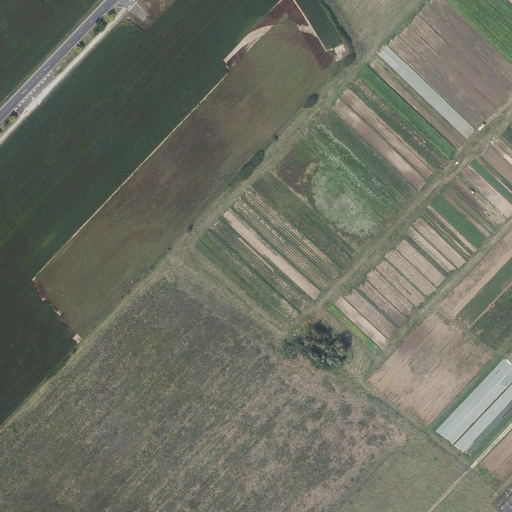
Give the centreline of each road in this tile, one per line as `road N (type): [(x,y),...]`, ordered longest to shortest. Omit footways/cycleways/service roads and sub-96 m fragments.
road 1 (track): [(332,291),(511,103)]
road 2 (unclassified): [(111,0),(0,115)]
